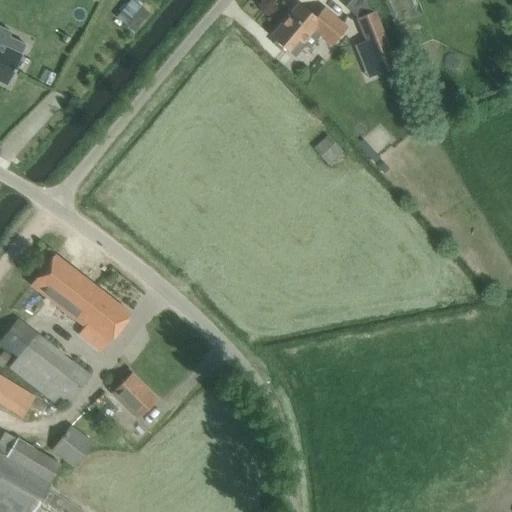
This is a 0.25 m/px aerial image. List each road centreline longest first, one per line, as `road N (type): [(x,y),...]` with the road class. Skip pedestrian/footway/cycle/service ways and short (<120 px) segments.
road 1 (unclassified): [(293,511),(285,452),(259,386),(200,319),(53,206)]
road 2 (unclassified): [(53,206),(223,0)]
